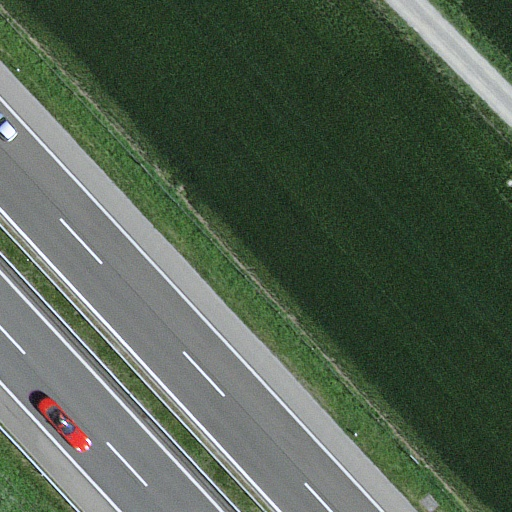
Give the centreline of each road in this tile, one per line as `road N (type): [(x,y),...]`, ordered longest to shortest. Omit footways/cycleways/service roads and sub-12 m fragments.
road 1 (motorway): [(325,511),(0,159)]
road 2 (motorway): [(0,329),(168,511)]
road 3 (track): [(401,0),(511,110)]
